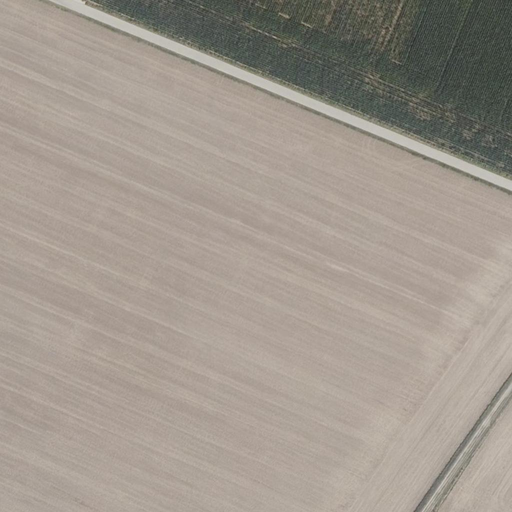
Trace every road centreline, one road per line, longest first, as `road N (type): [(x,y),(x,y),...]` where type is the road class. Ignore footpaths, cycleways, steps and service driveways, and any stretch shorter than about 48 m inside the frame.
road 1 (track): [(59,0),(511,186)]
road 2 (track): [(424,511),(511,387)]
